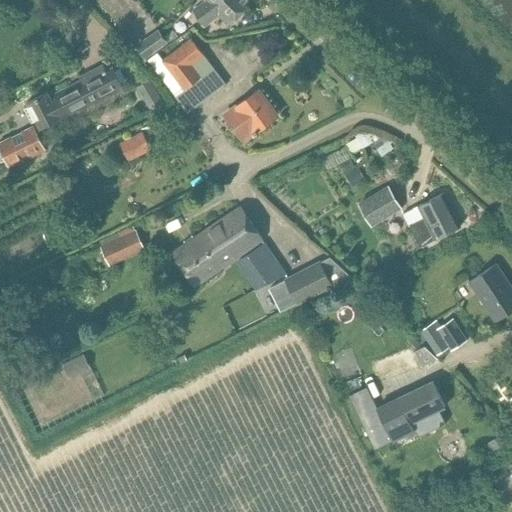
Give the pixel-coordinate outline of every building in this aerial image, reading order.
[(206,0),(194,10),(204,26),(219,14),(227,24),(235,18),(249,4),(245,0),(206,0)] [(145,59),(164,46),(169,43),(159,30),(136,46),(145,59)] [(174,94),(183,87),(185,90),(201,77),(191,65),(204,55),(192,39),(164,60),(158,53),(149,60),(174,94)] [(122,85),(121,84),(127,81),(120,69),(115,71),(113,68),(106,72),(103,64),(80,76),(83,80),(65,89),(51,97),(48,91),(26,103),(28,106),(25,108),(32,123),(36,121),(40,129),(61,118),(60,116),(65,114),(67,117),(81,109),(80,106),(122,85)] [(150,80),(138,88),(152,110),(165,102),(150,80)] [(257,91),(231,110),(224,115),(243,141),(254,133),(255,134),(258,132),(257,131),(276,116),(257,91)] [(34,126),(0,142),(0,146),(0,147),(11,168),(47,150),(34,126)] [(143,132),(120,143),(129,161),(152,150),(143,132)] [(343,167),(347,174),(348,173),(354,170),(350,163),(343,167)] [(358,168),(345,175),(352,187),(365,179),(358,168)] [(403,209),(397,198),(390,186),(360,204),(373,226),(386,219),(403,209)] [(418,206),(403,213),(409,225),(420,247),(461,226),(444,193),(418,206)] [(241,208),(196,237),(217,270),(262,239),(241,208)] [(99,239),(103,247),(109,263),(142,249),(132,225),(99,239)] [(217,270),(196,237),(173,254),(194,285),(217,270)] [(247,254),(267,284),(287,274),(265,242),(247,254)] [(297,303),(332,285),(344,279),(332,256),(285,280),(297,303)] [(511,288),(496,264),(469,281),(495,322),(511,310),(511,288)] [(4,293),(0,294),(0,313),(1,315),(12,310),(4,293)] [(438,329),(450,347),(452,351),(468,340),(454,318),(438,329)] [(84,354),(63,364),(70,378),(91,368),(84,354)] [(367,386),(349,395),(375,449),(380,446),(384,455),(398,449),(393,440),(415,429),(418,437),(437,428),(430,413),(445,406),(433,381),(397,398),(378,408),(367,386)] [(489,453),(505,443),(501,435),(485,445),(489,453)]
